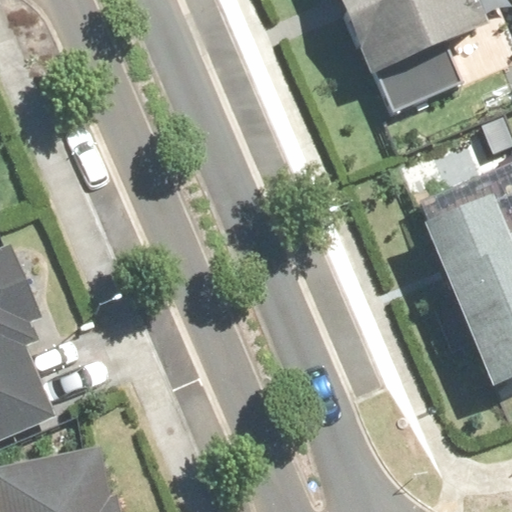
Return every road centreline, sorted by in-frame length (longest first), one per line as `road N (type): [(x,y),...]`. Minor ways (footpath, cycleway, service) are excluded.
road 1 (tertiary): [(286,511),(265,442),(61,0)]
road 2 (tertiary): [(150,0),(332,419),(355,511)]
